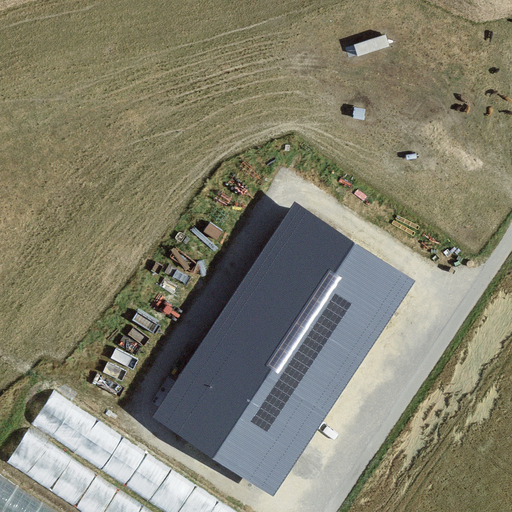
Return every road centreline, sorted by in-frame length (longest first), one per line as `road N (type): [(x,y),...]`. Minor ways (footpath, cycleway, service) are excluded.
road 1 (unknown): [(507,237),(334,143),(293,131),(226,161),(75,336)]
road 2 (unclassified): [(328,511),(511,230)]
